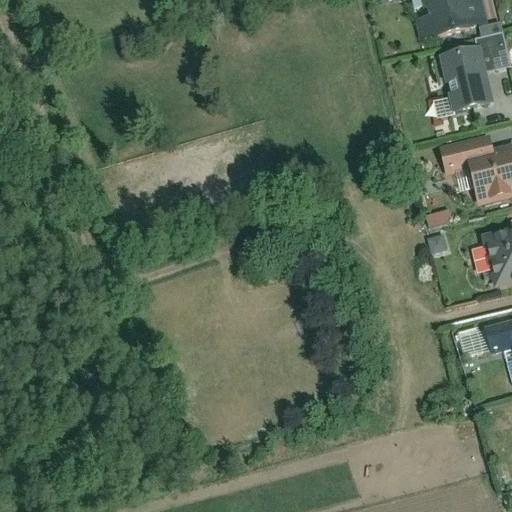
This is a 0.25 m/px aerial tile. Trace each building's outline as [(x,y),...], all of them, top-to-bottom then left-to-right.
[(418,1),(428,46),(487,32),(479,0),(388,0),(390,8),(418,1)] [(442,64),(456,119),(498,108),(491,81),(511,75),(511,63),(505,37),(480,44),(483,54),(442,64)] [(482,210),(511,201),(511,152),(497,157),(491,138),(441,153),(449,179),(471,173),(482,210)] [(427,220),(430,232),(454,226),(451,214),(427,220)] [(511,235),(489,242),(502,293),(511,290),(511,235)] [(430,242),(432,258),(448,256),(447,240),(430,242)] [(511,353),(511,328),(486,335),(492,359),(511,353)]
